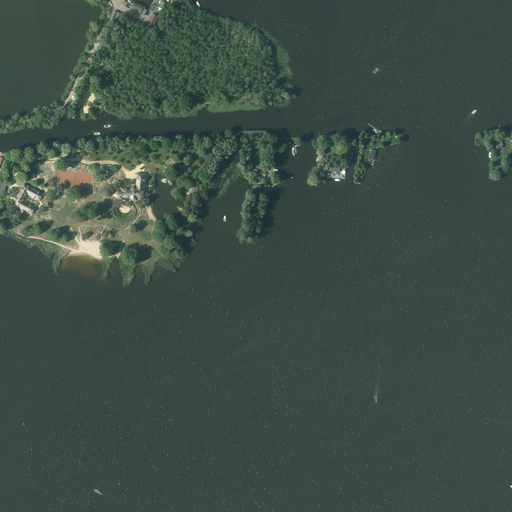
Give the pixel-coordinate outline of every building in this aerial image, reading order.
[(145,16),(147,10),(144,9),(145,8),(134,2),(130,9),(142,15),(142,14),(145,16)] [(117,24),(122,14),(114,11),(110,20),(117,24)] [(153,27),(158,17),(153,14),(148,24),(153,27)] [(116,194),(116,195),(116,196),(117,196),(117,197),(118,197),(119,197),(120,197),(120,198),(120,201),(119,201),(119,202),(119,203),(119,204),(120,205),(120,206),(121,207),(122,208),(124,208),(125,208),(126,208),(127,208),(128,208),(129,207),(130,206),(131,205),(131,204),(132,202),(131,202),(131,199),(131,198),(131,199),(132,200),(133,200),(133,201),(134,201),(135,201),(136,200),(137,199),(137,196),(144,197),(144,188),(145,184),(145,180),(146,175),(146,174),(145,174),(139,174),(138,174),(137,179),(139,180),(139,182),(139,183),(138,187),(135,187),(134,187),(133,187),(132,188),(132,189),(124,188),(123,188),(123,189),(123,190),(122,191),(118,192),(117,192),(116,192),(116,193),(116,194)] [(42,194),(36,191),(25,185),(25,184),(24,184),(24,185),(14,203),(14,204),(31,213),(32,213),(34,209),(22,202),(27,192),(40,199),(42,195),(42,194)] [(191,196),(197,189),(198,188),(197,186),(197,185),(195,185),(194,185),(192,186),(187,193),(191,196)]
